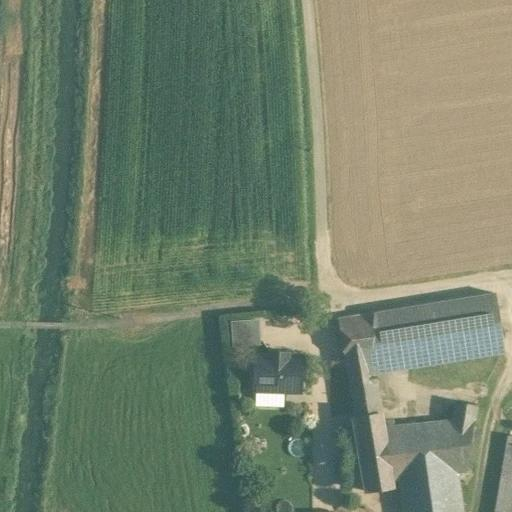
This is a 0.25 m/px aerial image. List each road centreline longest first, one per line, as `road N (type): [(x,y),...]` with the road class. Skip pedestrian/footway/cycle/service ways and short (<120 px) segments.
road 1 (unclassified): [(313,0),(326,98),(334,301)]
road 2 (unclassified): [(511,279),(351,305),(334,301)]
